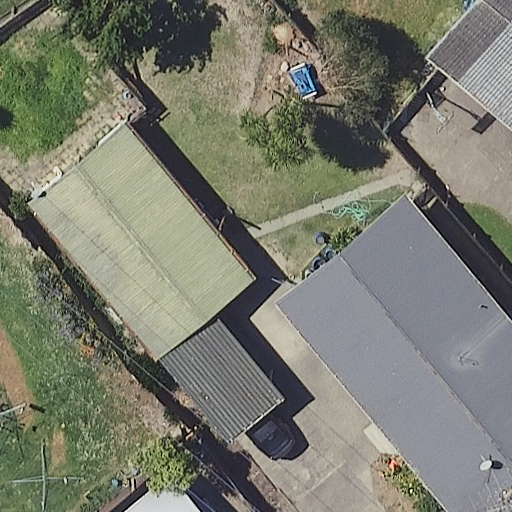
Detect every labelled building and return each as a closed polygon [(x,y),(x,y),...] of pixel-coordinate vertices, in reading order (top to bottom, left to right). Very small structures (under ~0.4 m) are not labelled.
[(511,0),(449,0),(417,39),(511,118),(511,0)] [(250,265),(118,103),(25,179),(157,341),(250,265)] [(511,511),(511,316),(399,176),(266,282),(452,511),(511,511)] [(213,511),(172,460),(107,511),(213,511)] [(18,511),(0,489),(0,511),(18,511)]
